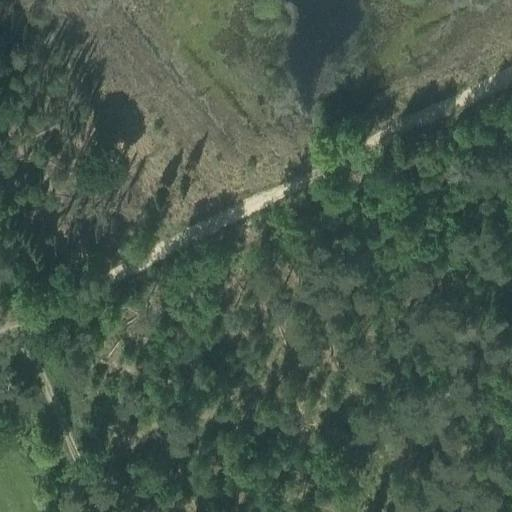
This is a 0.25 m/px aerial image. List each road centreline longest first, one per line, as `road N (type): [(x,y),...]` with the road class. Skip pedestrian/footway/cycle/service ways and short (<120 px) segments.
road 1 (track): [(511,63),(0,313)]
road 2 (track): [(77,511),(0,351)]
